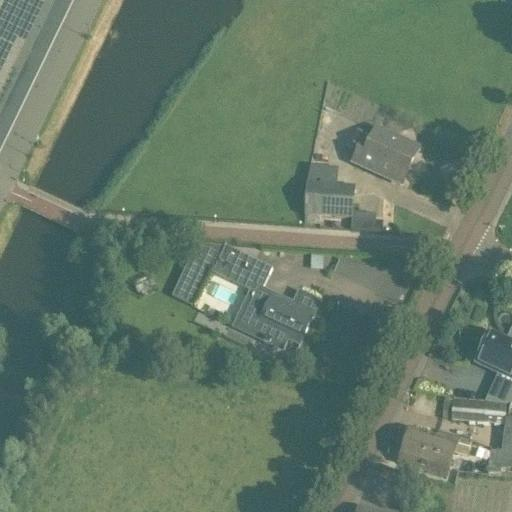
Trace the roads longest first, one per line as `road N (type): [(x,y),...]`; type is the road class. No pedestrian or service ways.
road 1 (residential): [(337,511),(461,251)]
road 2 (unclassified): [(93,0),(0,192)]
